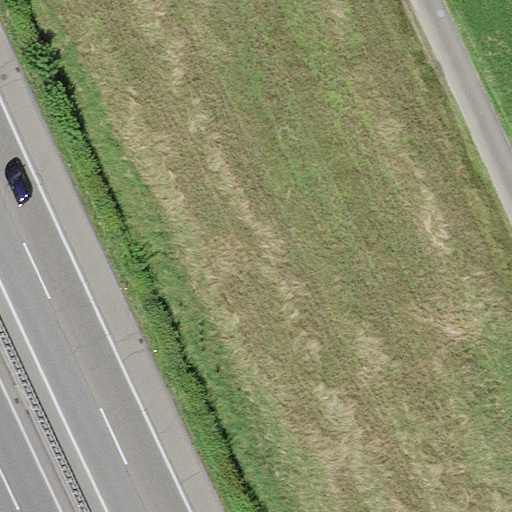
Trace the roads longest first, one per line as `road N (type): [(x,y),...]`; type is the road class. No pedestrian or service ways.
road 1 (motorway): [(152,511),(0,189)]
road 2 (unclassified): [(511,178),(432,0)]
